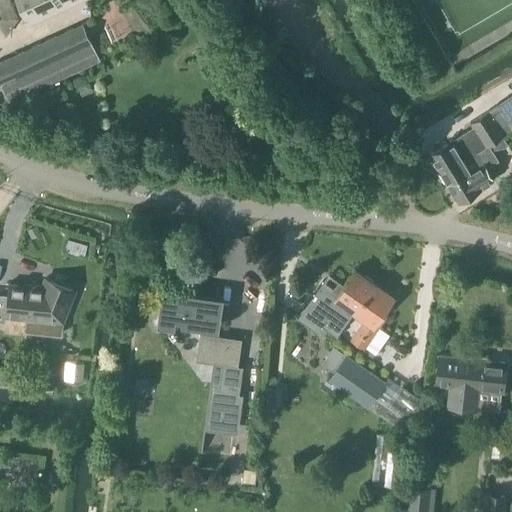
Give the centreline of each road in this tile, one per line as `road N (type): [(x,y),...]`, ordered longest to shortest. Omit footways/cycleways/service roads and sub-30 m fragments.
road 1 (unclassified): [(405,225),(75,182),(0,152)]
road 2 (unclassified): [(405,225),(402,150),(388,124),(306,48),(277,0)]
